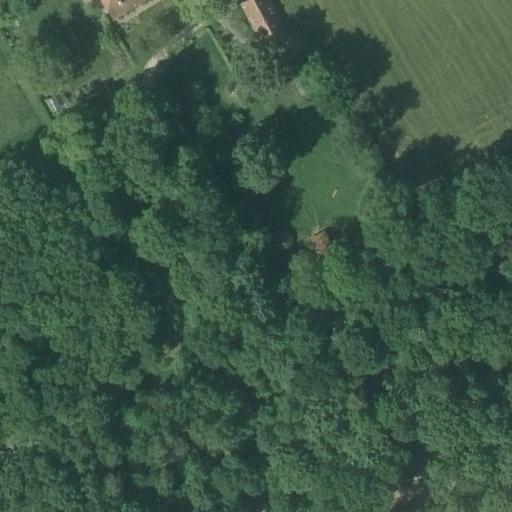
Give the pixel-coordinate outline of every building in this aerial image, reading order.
[(101,0),(112,18),(144,0),(101,0)] [(268,60),(294,45),(270,0),(245,0),(239,3),(268,60)] [(140,167),(131,147),(116,154),(135,194),(155,184),(146,164),(140,167)] [(79,239),(104,218),(68,175),(44,197),(79,239)] [(137,258),(165,238),(143,205),(114,227),(137,258)]
